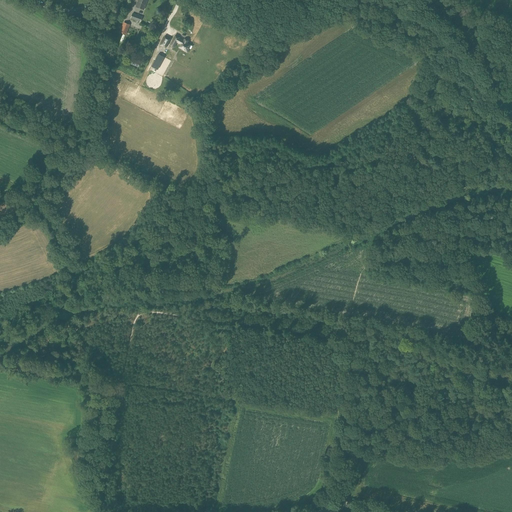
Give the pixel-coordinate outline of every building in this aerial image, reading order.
[(147,0),(138,0),(136,7),(144,10),(147,0)] [(131,18),(140,22),(142,16),(132,13),(131,18)] [(130,25),(124,22),(120,33),(126,35),(130,25)] [(166,36),(171,39),(175,30),(165,25),(162,31),(167,34),(166,36)] [(176,34),(172,41),(177,44),(178,42),(181,44),(180,46),(184,48),(183,50),(187,53),(189,49),(191,45),(188,44),(189,43),(188,42),(188,41),(185,39),(184,40),(183,39),(183,40),(180,38),(180,37),(176,34)] [(160,45),(166,48),(171,39),(165,36),(160,45)] [(170,60),(174,52),(169,49),(165,57),(170,60)] [(157,69),(164,57),(159,54),(152,66),(157,69)]
